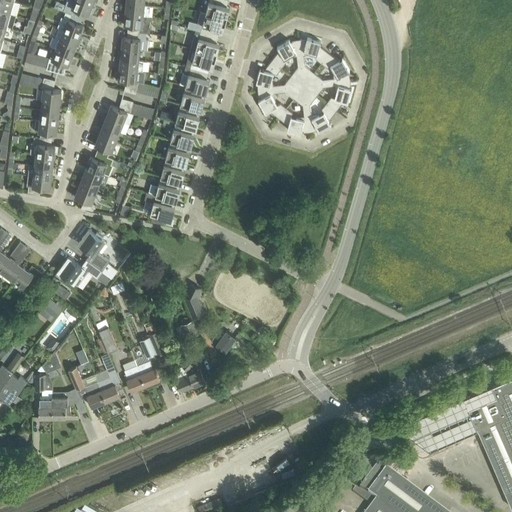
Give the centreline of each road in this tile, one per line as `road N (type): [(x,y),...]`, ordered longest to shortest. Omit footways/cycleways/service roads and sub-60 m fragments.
road 1 (residential): [(252,71),(257,50),(298,28),(341,39),(362,76),(350,124),(312,146),(268,134),(246,93)]
road 2 (residential): [(332,285),(191,221),(236,66)]
road 3 (tertiary): [(332,285),(391,79),(390,33),(378,0)]
road 4 (residential): [(42,469),(278,368)]
road 5 (tertiary): [(359,408),(511,338)]
road 6 (residential): [(109,14),(79,82),(72,144)]
road 7 (residential): [(72,144),(98,85),(109,14)]
road 8 (residential): [(57,204),(73,215),(48,249),(0,216)]
